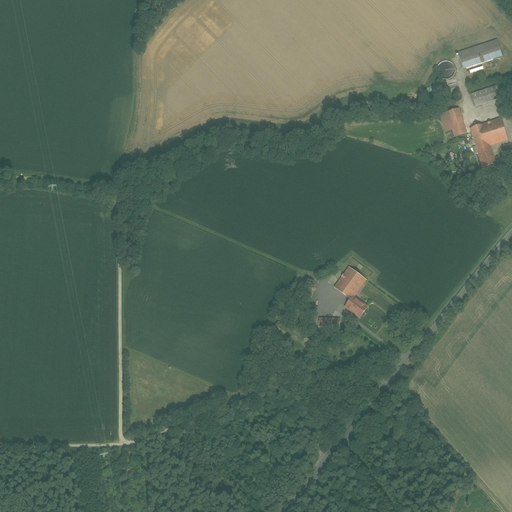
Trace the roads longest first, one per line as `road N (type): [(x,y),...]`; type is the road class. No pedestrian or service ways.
road 1 (track): [(0,446),(120,444),(252,392),(394,377)]
road 2 (tertiary): [(511,232),(284,511)]
road 3 (track): [(117,180),(120,444),(137,511)]
road 4 (track): [(289,132),(237,120),(192,135),(117,180)]
road 5 (track): [(144,0),(136,20),(134,129),(117,180)]
road 6 (track): [(508,511),(400,369)]
